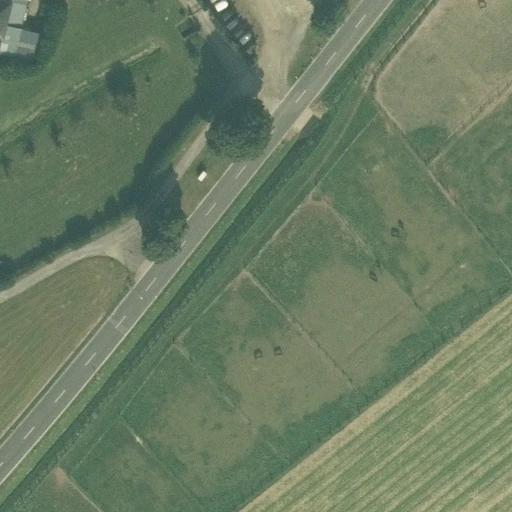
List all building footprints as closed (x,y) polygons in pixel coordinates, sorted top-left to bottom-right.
[(0,0),(0,34),(1,35),(4,24),(9,0),(0,0)] [(9,0),(4,24),(18,27),(24,0),(9,0)] [(0,52),(11,56),(18,27),(4,24),(1,35),(0,34),(0,52)] [(18,27),(11,56),(34,61),(41,33),(18,27)] [(199,83),(213,96),(224,84),(210,71),(199,83)]
